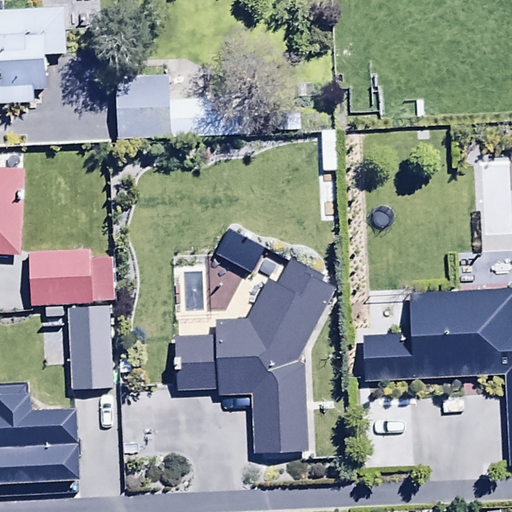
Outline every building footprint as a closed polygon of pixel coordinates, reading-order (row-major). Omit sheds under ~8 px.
[(61,11),(0,13),(0,106),(34,105),(34,94),(44,93),(42,58),(63,58),(61,11)] [(170,143),(166,76),(111,79),(115,146),(170,143)] [(0,263),(7,264),(7,258),(20,259),(24,170),(0,169),(0,263)] [(271,285),(279,267),(263,259),(266,254),(226,234),(213,260),(250,278),(252,275),(268,284),(271,285)] [(90,252),(25,254),(27,308),(113,306),(111,261),(90,262),(90,252)] [(271,285),(268,284),(243,323),(213,323),(214,339),(171,340),(172,392),(214,391),(214,398),(249,397),(250,456),(305,456),(302,353),(335,291),(286,264),(283,269),(279,267),(271,285)] [(360,340),(362,384),(502,378),(506,470),(511,470),(511,291),(403,296),(405,338),(360,340)] [(112,392),(108,308),(66,310),(69,394),(112,392)] [(0,488),(77,486),(75,412),(26,413),(26,397),(0,398),(0,488)]
